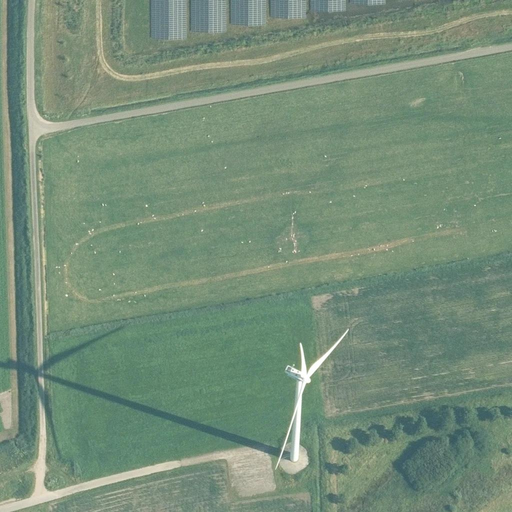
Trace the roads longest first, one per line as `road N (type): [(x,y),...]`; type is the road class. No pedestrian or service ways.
road 1 (unclassified): [(32,126),(511,48)]
road 2 (track): [(32,126),(41,459),(0,482)]
road 3 (unclassified): [(32,126),(31,0)]
